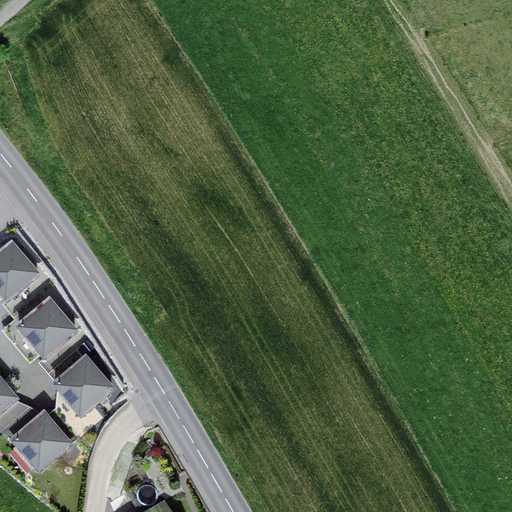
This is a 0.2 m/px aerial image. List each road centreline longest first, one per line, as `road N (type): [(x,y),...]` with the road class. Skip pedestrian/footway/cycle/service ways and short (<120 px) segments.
road 1 (tertiary): [(0,153),(165,393)]
road 2 (residential): [(165,393),(126,416),(91,511)]
road 3 (tertiary): [(165,393),(233,511)]
